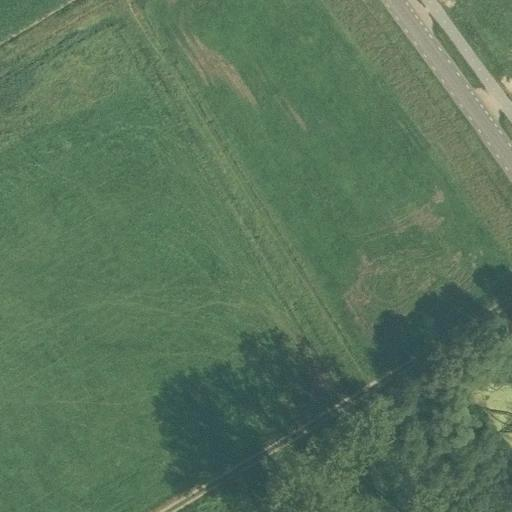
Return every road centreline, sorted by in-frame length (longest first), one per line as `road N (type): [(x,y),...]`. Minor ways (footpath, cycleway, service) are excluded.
road 1 (track): [(365,393),(126,0)]
road 2 (track): [(169,511),(511,305)]
road 3 (tertiary): [(511,166),(390,0)]
road 4 (track): [(0,69),(112,0)]
